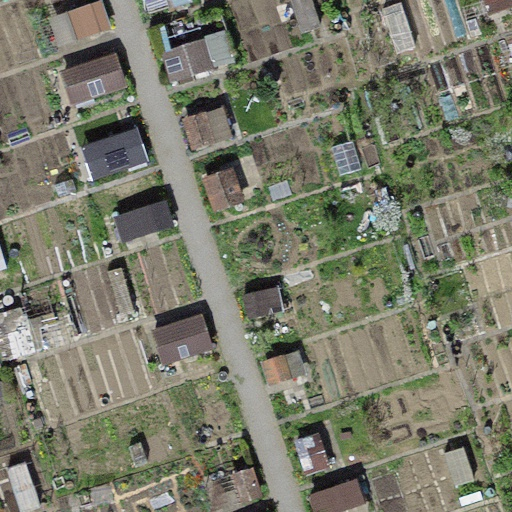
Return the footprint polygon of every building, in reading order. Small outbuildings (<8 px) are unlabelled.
[(99,4),(63,16),(73,43),(108,30),(99,4)] [(201,42),(159,56),(169,86),(211,72),(201,42)] [(116,68),(83,79),(93,110),(126,100),(116,68)] [(220,110),(182,123),(192,153),(231,140),(220,110)] [(230,171),(202,180),(213,214),(241,205),(230,171)] [(162,204),(114,219),(122,243),(170,228),(162,204)] [(276,289),(242,298),(248,322),(282,313),(276,289)] [(22,310),(0,317),(0,332),(11,361),(37,351),(22,310)] [(197,319),(177,327),(189,357),(209,349),(197,319)] [(297,352),(262,364),(270,386),(304,375),(297,352)] [(230,405),(207,413),(216,439),(240,431),(230,405)] [(336,437),(296,451),(304,474),(344,461),(336,437)] [(250,472),(228,479),(237,506),(259,499),(250,472)] [(361,511),(352,484),(307,500),(311,511),(361,511)]
